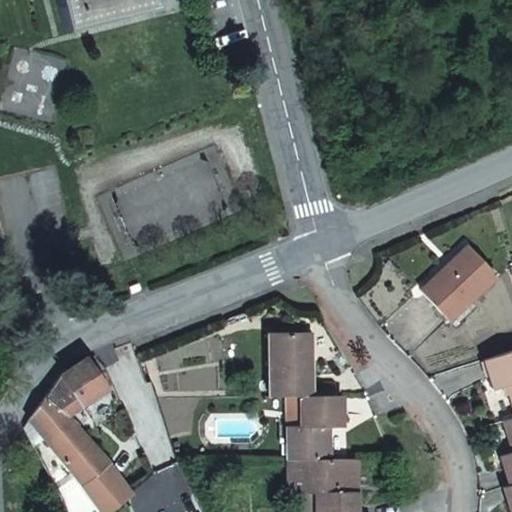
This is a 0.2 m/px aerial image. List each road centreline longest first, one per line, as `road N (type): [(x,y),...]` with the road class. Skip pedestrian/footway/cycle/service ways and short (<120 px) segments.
road 1 (residential): [(320,245),(65,349),(33,374),(0,423)]
road 2 (residential): [(320,245),(329,274),(371,337),(429,399),(459,447),(465,511)]
road 3 (residential): [(257,0),(320,245)]
road 4 (residential): [(511,168),(320,245)]
